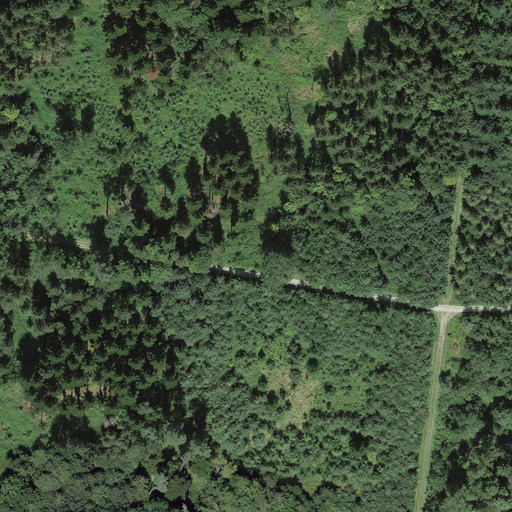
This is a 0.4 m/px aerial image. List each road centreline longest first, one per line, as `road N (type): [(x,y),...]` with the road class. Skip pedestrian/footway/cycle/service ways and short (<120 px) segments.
road 1 (track): [(0,231),(444,311),(511,309)]
road 2 (track): [(419,511),(480,0)]
